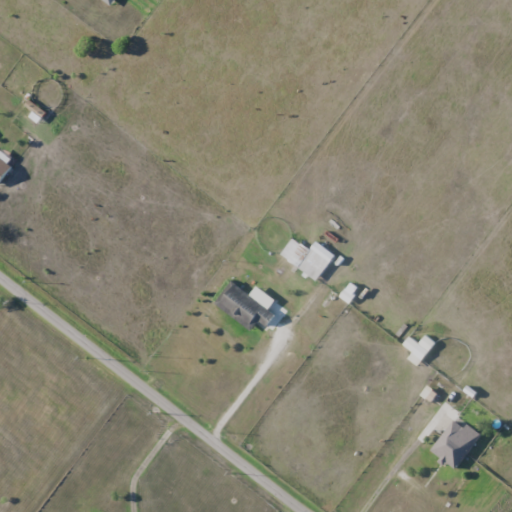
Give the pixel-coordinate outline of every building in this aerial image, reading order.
[(0,184),(13,168),(0,157),(0,184)] [(290,263),(319,280),(335,254),(315,242),(310,251),(301,245),(290,263)] [(277,316),(232,282),(215,303),(252,332),(260,322),(268,328),(277,316)] [(410,338),(404,346),(423,360),(435,344),(426,337),(420,345),(410,338)] [(431,452),(456,470),(482,435),(457,417),(431,452)]
